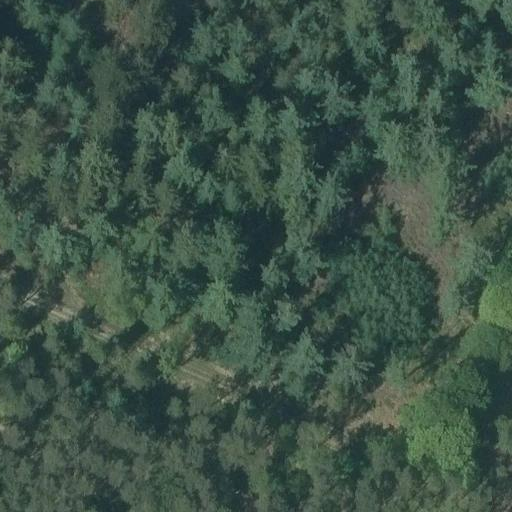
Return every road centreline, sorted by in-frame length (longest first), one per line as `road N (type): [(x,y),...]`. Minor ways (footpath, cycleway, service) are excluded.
road 1 (track): [(0,285),(432,482)]
road 2 (unknown): [(0,431),(34,449),(270,511)]
